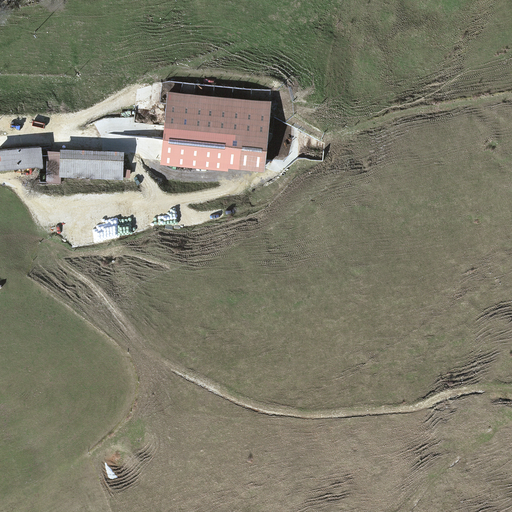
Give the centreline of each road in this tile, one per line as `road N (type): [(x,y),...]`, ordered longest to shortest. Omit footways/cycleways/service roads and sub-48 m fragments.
road 1 (track): [(298,136),(264,176),(69,138),(0,143)]
road 2 (track): [(298,136),(511,94)]
